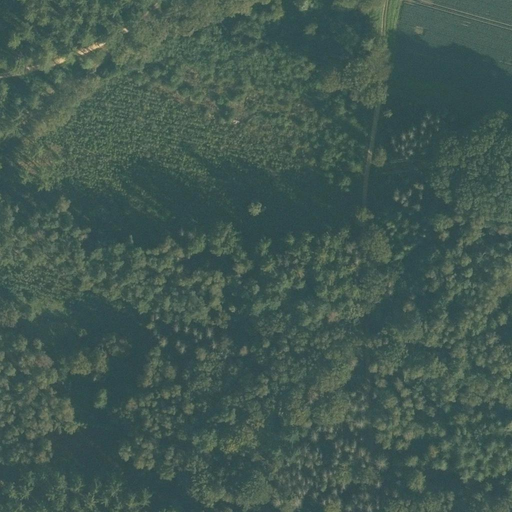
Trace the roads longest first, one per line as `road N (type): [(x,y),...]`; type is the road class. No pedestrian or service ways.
road 1 (track): [(372,505),(364,189),(382,0)]
road 2 (track): [(0,454),(372,505)]
road 3 (track): [(136,23),(33,70),(0,76)]
